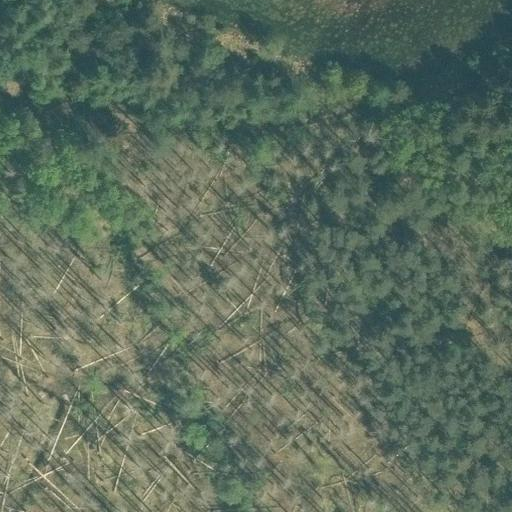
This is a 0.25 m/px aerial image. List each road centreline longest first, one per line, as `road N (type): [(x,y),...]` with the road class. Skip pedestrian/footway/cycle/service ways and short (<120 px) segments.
road 1 (track): [(213,511),(0,21)]
road 2 (track): [(511,66),(413,108),(314,131),(215,133),(29,98)]
